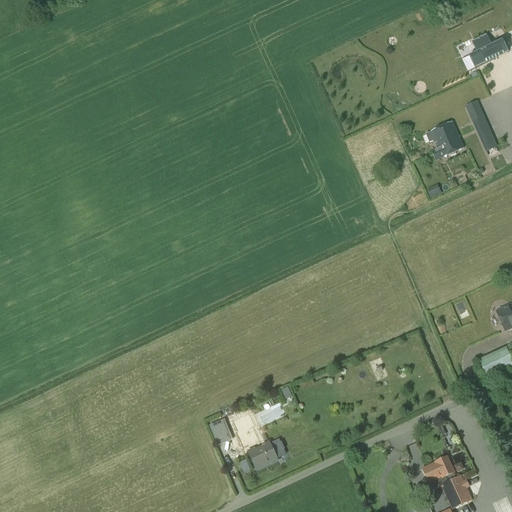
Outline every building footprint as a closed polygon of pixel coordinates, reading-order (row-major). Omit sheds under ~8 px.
[(508,53),(506,47),(502,41),(491,46),(486,35),(471,42),(477,53),(469,57),(475,68),(475,69),(494,60),(508,53)] [(481,115),(471,119),(479,136),(489,132),(481,115)] [(435,144),(436,146),(458,136),(452,123),(431,132),(426,135),(429,143),(435,140),(436,143),(435,144)] [(463,149),(458,136),(436,146),(437,150),(432,152),(436,161),(443,158),(463,149)] [(496,147),(491,137),(482,142),(486,152),(496,147)] [(430,199),(442,194),(440,188),(428,193),(430,199)] [(511,328),(511,305),(497,313),(505,332),(511,328)] [(479,361),(487,379),(511,367),(511,360),(506,348),(479,361)] [(288,389),(282,392),(286,401),(292,398),(288,389)] [(253,412),(245,415),(248,424),(257,421),(253,412)] [(237,415),(236,416),(224,421),(232,440),(246,435),(237,415)] [(256,439),(253,433),(241,439),(244,445),(251,441),(255,449),(248,452),(257,471),(278,461),(277,459),(286,455),(283,450),(285,449),(281,442),(280,443),(279,440),(270,445),(269,443),(262,446),(258,437),(256,439)] [(496,451),(484,455),(494,480),(506,476),(496,451)] [(236,465),(246,460),(243,454),(233,459),(236,465)] [(466,489),(463,484),(461,477),(455,480),(453,475),(454,474),(455,474),(447,458),(421,470),(429,486),(443,479),(444,479),(447,484),(442,487),(453,511),(472,502),(466,489)] [(239,463),(244,474),(251,471),(246,460),(239,463)] [(430,511),(426,502),(413,508),(414,511),(430,511)]
